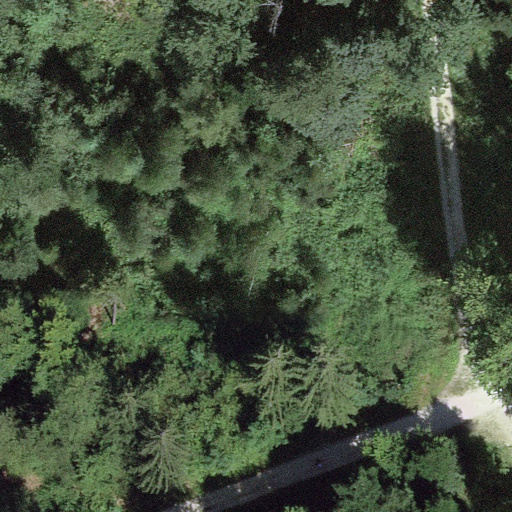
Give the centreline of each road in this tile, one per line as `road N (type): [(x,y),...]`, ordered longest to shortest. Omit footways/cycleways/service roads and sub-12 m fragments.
road 1 (track): [(441,0),(497,382)]
road 2 (track): [(182,511),(511,377)]
